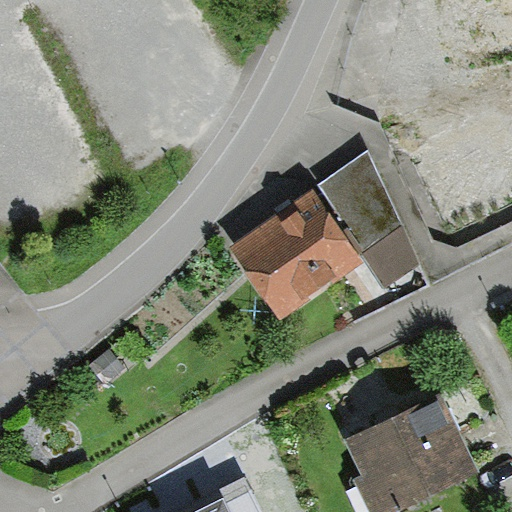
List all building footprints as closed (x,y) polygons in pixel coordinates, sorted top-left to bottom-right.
[(511,0),(433,0),(429,32),(511,44),(511,0)] [(511,100),(417,145),(460,238),(511,213),(511,100)] [(368,154),(320,187),(363,256),(403,228),(368,154)] [(315,195),(231,252),(281,324),(364,267),(315,195)] [(441,394),(346,442),(364,477),(353,482),(368,511),(399,511),(480,471),(441,394)] [(223,501),(228,511),(263,511),(244,475),(208,493),(214,505),(223,501)] [(200,511),(228,511),(223,501),(214,505),(200,511)]
